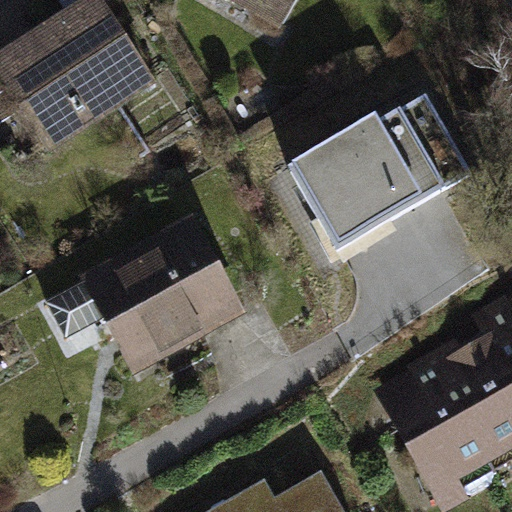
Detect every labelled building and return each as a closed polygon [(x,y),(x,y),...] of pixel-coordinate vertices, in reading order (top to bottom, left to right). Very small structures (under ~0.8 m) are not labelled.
[(150,79),(99,0),(95,0),(0,61),(0,73),(1,75),(0,75),(0,95),(11,89),(48,146),(85,122),(84,121),(150,79)] [(233,0),(262,16),(270,0),(233,0)] [(379,124),(375,118),(288,169),(337,253),(472,175),(426,96),(379,124)] [(194,225),(47,304),(66,338),(105,317),(125,354),(190,319),(197,333),(240,310),(194,225)] [(511,312),(485,327),(492,340),(511,375),(511,312)] [(511,375),(492,340),(439,370),(489,458),(511,445),(511,375)] [(496,473),(489,458),(439,370),(387,398),(429,476),(453,478),(461,492),(472,495),(491,483),(496,473)] [(275,499),(265,481),(209,511),(342,511),(321,473),(275,499)]
